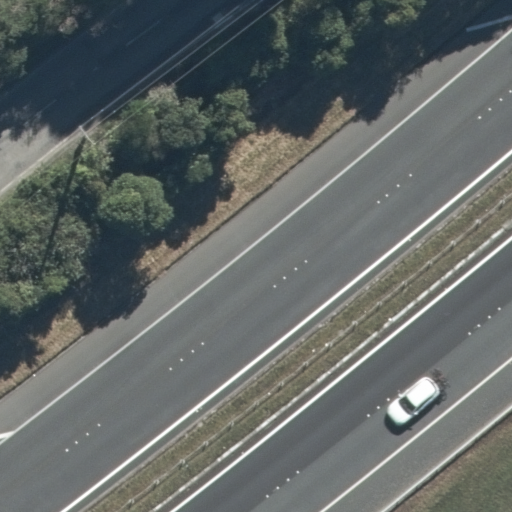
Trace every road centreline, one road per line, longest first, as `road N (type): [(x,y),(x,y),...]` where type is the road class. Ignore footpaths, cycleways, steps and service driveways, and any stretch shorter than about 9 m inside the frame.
road 1 (trunk): [(0,498),(511,89)]
road 2 (trunk): [(511,303),(242,511)]
road 3 (unclassified): [(0,152),(203,0)]
